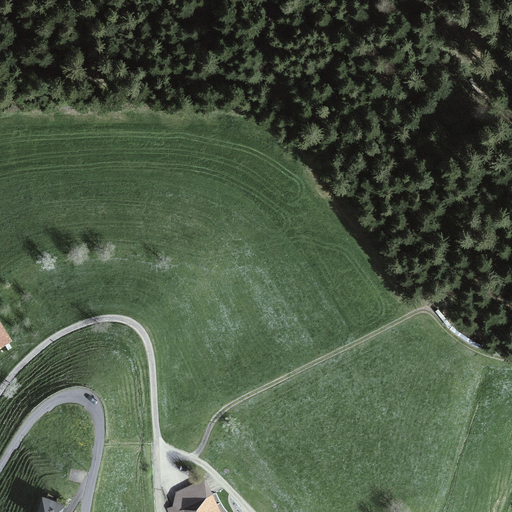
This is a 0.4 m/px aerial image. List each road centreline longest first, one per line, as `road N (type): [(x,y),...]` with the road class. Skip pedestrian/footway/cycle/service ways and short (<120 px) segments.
road 1 (track): [(0,118),(197,115),(252,125),(307,163),(413,310)]
road 2 (track): [(0,391),(51,338),(103,318),(130,322),(150,352),(157,438),(206,466),(250,511)]
road 3 (track): [(0,62),(109,80),(258,82),(308,125),(307,163)]
road 4 (track): [(511,360),(477,351),(432,314),(413,310),(229,405),(209,427)]
road 5 (unclassified): [(0,467),(44,407),(82,397),(95,409),(100,432),(85,511)]
